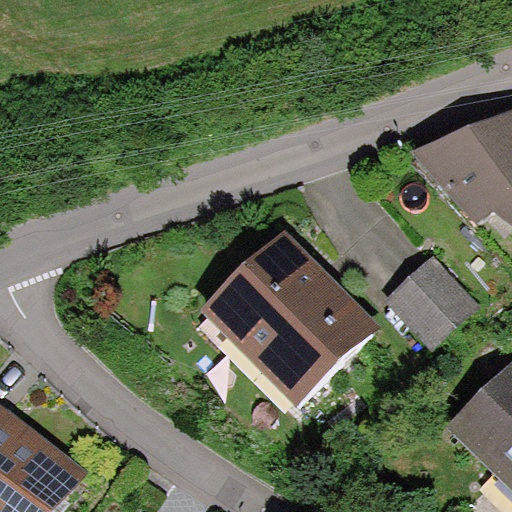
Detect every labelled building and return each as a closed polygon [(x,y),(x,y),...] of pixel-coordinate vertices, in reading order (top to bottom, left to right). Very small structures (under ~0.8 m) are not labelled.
[(511,121),(405,163),(476,234),(500,215),(511,229),(511,121)] [(387,338),(286,241),(205,326),(306,422),(387,338)] [(482,314),(432,266),(388,311),(438,360),(482,314)] [(511,374),(448,440),(511,501),(511,374)] [(64,511),(87,483),(0,416),(0,511),(64,511)]
